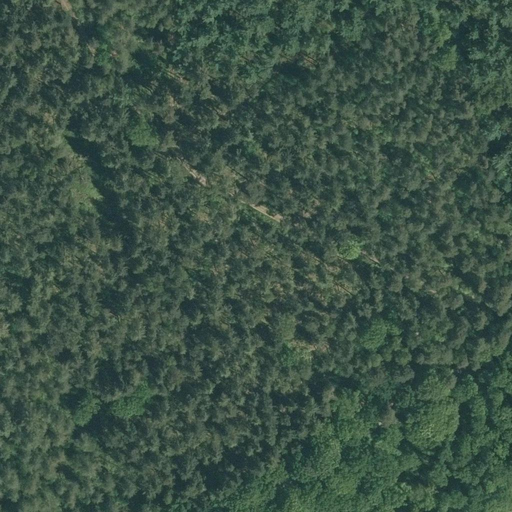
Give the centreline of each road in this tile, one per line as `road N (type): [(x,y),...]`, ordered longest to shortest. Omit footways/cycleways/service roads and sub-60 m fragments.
road 1 (track): [(65,0),(120,98),(200,181),(465,298)]
road 2 (unclassified): [(237,511),(511,336)]
